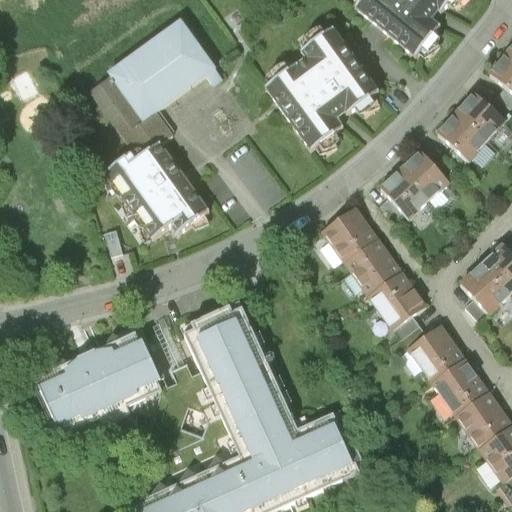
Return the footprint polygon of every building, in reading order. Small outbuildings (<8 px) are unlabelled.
[(359,0),(352,10),(377,31),(413,60),(439,24),(433,17),(441,8),(447,0),(359,0)] [(198,24),(129,72),(159,118),(196,93),(230,70),(198,24)] [(262,89),(309,154),(343,129),(338,120),(345,115),(378,92),(352,56),(333,28),(299,52),(303,60),(262,89)] [(511,96),(511,61),(509,59),(492,80),(511,96)] [(477,99),(459,120),(486,143),(504,122),(477,99)] [(468,164),(486,143),(459,120),(441,141),(468,164)] [(186,244),(223,217),(175,145),(154,162),(149,152),(111,183),(118,197),(128,188),(163,248),(175,238),(179,234),(186,244)] [(403,175),(428,203),(450,184),(425,156),(403,175)] [(428,203),(403,175),(382,194),(407,222),(428,203)] [(353,256),(389,231),(367,199),(331,224),(353,256)] [(413,265),(389,231),(353,256),(377,290),(413,265)] [(511,246),(510,245),(488,265),(511,290),(511,246)] [(413,265),(377,290),(399,323),(435,298),(413,265)] [(511,304),(511,290),(488,265),(466,285),(497,319),(511,304)] [(244,305),(203,324),(260,449),(138,505),(140,511),(239,511),(362,455),(341,409),(301,428),(244,305)] [(100,348),(45,373),(65,419),(169,374),(148,327),(100,348)] [(438,330),(404,356),(428,386),(462,361),(438,330)] [(462,361),(428,386),(452,418),(486,392),(462,361)] [(511,426),(486,392),(452,418),(478,453),(511,427),(511,426)] [(511,427),(478,453),(503,486),(511,479),(511,427)]
